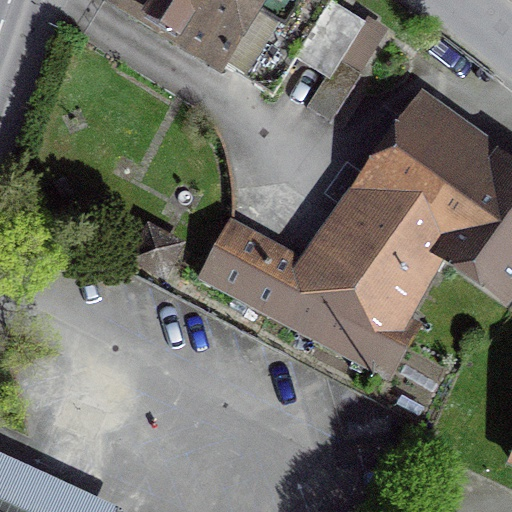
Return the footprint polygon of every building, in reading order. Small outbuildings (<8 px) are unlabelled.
[(90,0),(84,10),(218,91),(273,0),(90,0)] [(329,74),(345,48),(369,63),(392,26),(350,0),(325,0),(293,51),(329,74)] [(380,381),(435,265),(503,166),(395,118),(308,254),(228,224),(194,292),(380,381)] [(511,300),(511,172),(503,166),(435,265),(504,312),(511,300)] [(178,241),(147,229),(135,260),(166,273),(178,241)] [(0,511),(116,511),(126,490),(0,438),(0,511)]
